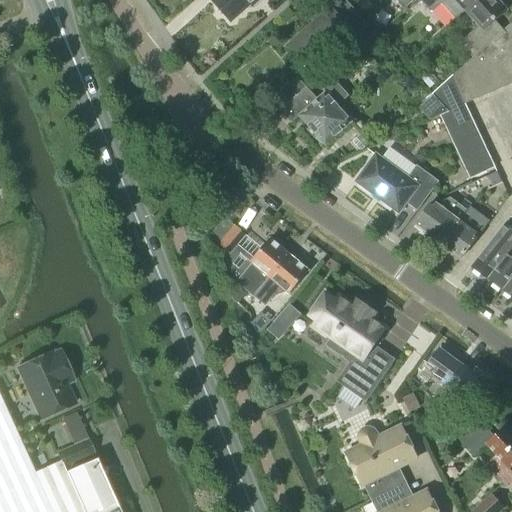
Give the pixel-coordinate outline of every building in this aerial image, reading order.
[(211,0),(230,21),(254,0),(211,0)] [(289,45),(310,67),(351,30),(356,36),(369,25),(346,0),(323,0),(319,4),(326,11),(289,45)] [(396,0),(404,8),(412,0),(396,0)] [(454,19),(464,10),(464,11),(476,0),(419,0),(430,12),(440,3),(454,19)] [(494,21),(506,10),(497,0),(476,0),(464,11),(478,26),(459,43),(471,57),(487,42),(491,38),(494,41),(505,33),(494,21)] [(511,53),(511,27),(505,33),(494,41),(491,38),(487,42),(495,60),(508,55),(511,53)] [(382,31),(380,35),(382,39),(386,41),(391,40),(393,36),(391,31),(387,29),(382,31)] [(471,57),(465,63),(479,97),(492,92),(482,66),(495,60),(487,42),(471,57)] [(511,83),(511,63),(508,55),(495,60),(506,86),(511,83)] [(495,60),(482,66),(492,92),(506,86),(495,60)] [(479,97),(465,63),(453,75),(465,103),(479,97)] [(432,94),(433,95),(448,111),(465,103),(453,75),(432,94)] [(272,101),(280,111),(307,88),(298,78),(272,101)] [(307,88),(280,111),(291,122),(298,116),(314,133),(314,134),(315,138),(318,142),(323,144),(325,145),(352,122),(337,105),(348,95),(338,83),(326,93),(325,92),(317,99),(307,88)] [(433,95),(419,107),(430,119),(440,115),(448,111),(433,95)] [(446,128),(471,116),(465,103),(448,111),(440,115),(446,128)] [(446,128),(452,141),(477,129),(471,116),(446,128)] [(377,144),(400,133),(397,127),(394,128),(395,129),(386,133),(384,130),(377,126),(371,131),(366,125),(363,128),(377,144)] [(452,141),(458,153),(483,141),(477,129),(452,141)] [(360,134),(349,144),(356,151),(358,149),(360,151),(368,144),(360,134)] [(458,153),(464,166),(489,154),(483,141),(458,153)] [(376,155),(356,181),(398,212),(405,202),(417,211),(439,181),(416,164),(414,167),(389,148),(381,159),(376,155)] [(464,166),(470,179),(495,167),(489,154),(464,166)] [(496,172),(487,176),(491,186),(501,182),(496,172)] [(434,203),(428,205),(414,224),(442,244),(467,210),(449,198),(443,202),(439,207),(434,203)] [(489,221),(471,207),(468,211),(467,210),(442,244),(460,258),(489,221)] [(511,229),(504,224),(496,235),(471,266),(488,279),(511,246),(511,245),(509,243),(511,239),(511,229)] [(234,225),(219,244),(224,248),(230,253),(227,257),(237,265),(240,261),(250,249),(240,241),(245,234),(234,225)] [(237,282),(254,296),(289,254),(280,247),(279,244),(275,241),(272,241),(269,238),(250,261),(252,263),(237,282)] [(511,246),(488,279),(503,290),(511,276),(511,246)] [(289,254),(254,296),(265,304),(273,296),(285,291),(289,293),(308,270),(305,268),(304,265),(300,262),(297,261),(289,254)] [(511,276),(503,290),(511,296),(511,276)] [(324,295),(311,315),(321,322),(317,327),(332,337),(326,345),(345,358),(350,350),(368,362),(349,388),(349,389),(365,400),(390,363),(389,363),(374,352),(373,353),(369,350),(383,329),(369,319),(373,313),(356,301),(352,307),(338,297),(334,302),(324,295)] [(289,303),(266,329),(278,339),(300,313),(289,303)] [(255,321),(253,323),(258,328),(262,331),(268,323),(259,316),(255,321)] [(456,361),(439,348),(422,370),(435,380),(427,391),(437,404),(479,378),(464,367),(456,361)] [(65,383),(73,379),(60,351),(52,354),(51,352),(18,367),(41,418),(74,403),(65,383)] [(413,393),(403,398),(409,411),(420,406),(413,393)] [(0,511),(119,511),(115,502),(95,458),(93,459),(91,454),(93,453),(87,439),(58,452),(61,459),(35,471),(0,395),(0,511)] [(511,435),(511,434),(511,430),(510,428),(508,430),(505,427),(494,437),(481,423),(462,440),(474,453),(486,443),(497,455),(488,465),(506,484),(511,478),(511,435)] [(362,485),(363,484),(370,499),(400,484),(393,469),(415,458),(400,426),(378,437),(376,433),(373,429),(369,428),(365,428),(361,430),(359,433),(358,437),(359,441),(361,445),(346,453),(362,485)] [(436,511),(426,491),(408,500),(400,484),(370,499),(376,511),(436,511)] [(473,511),(497,511),(503,507),(491,494),(472,511),(473,511)]
